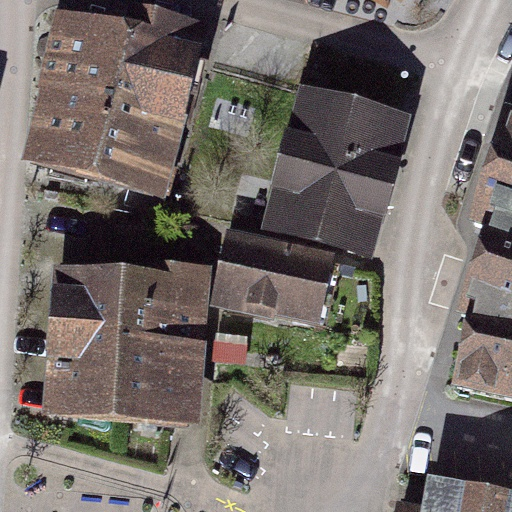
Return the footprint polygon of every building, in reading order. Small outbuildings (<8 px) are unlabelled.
[(364,0),(398,18),(407,0),(364,0)] [(30,160),(98,177),(137,21),(105,13),(100,31),(64,23),(30,160)] [(137,21),(98,177),(159,192),(197,36),(137,21)] [(400,125),(308,100),(271,232),(364,258),(400,125)] [(511,122),(481,222),(453,310),(470,313),(450,388),(511,403),(511,122)] [(330,261),(233,243),(222,303),(318,322),(330,261)] [(138,285),(64,280),(55,412),(185,421),(186,398),(190,399),(198,278),(139,274),(138,285)] [(407,504),(389,500),(386,511),(511,511),(511,501),(411,483),(407,504)]
